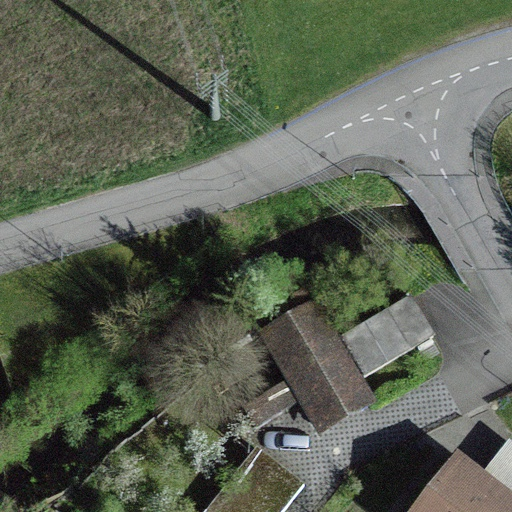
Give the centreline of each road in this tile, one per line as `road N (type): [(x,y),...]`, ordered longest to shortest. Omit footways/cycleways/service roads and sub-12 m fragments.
road 1 (residential): [(413,101),(0,243)]
road 2 (residential): [(413,101),(511,277)]
